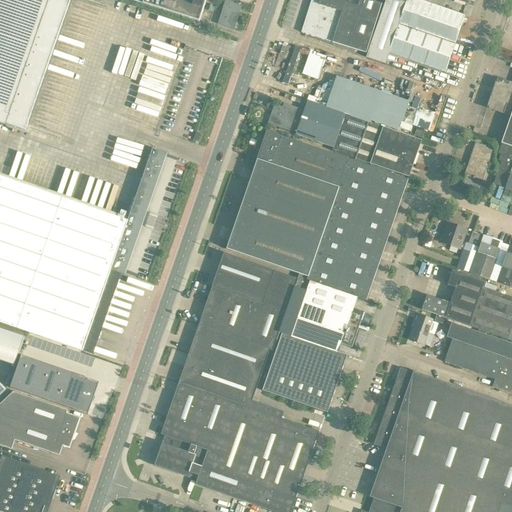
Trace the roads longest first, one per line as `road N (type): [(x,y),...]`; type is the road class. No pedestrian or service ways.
road 1 (unclassified): [(318,511),(495,0)]
road 2 (tertiary): [(104,480),(273,0)]
road 3 (unknown): [(182,149),(129,298),(149,320)]
